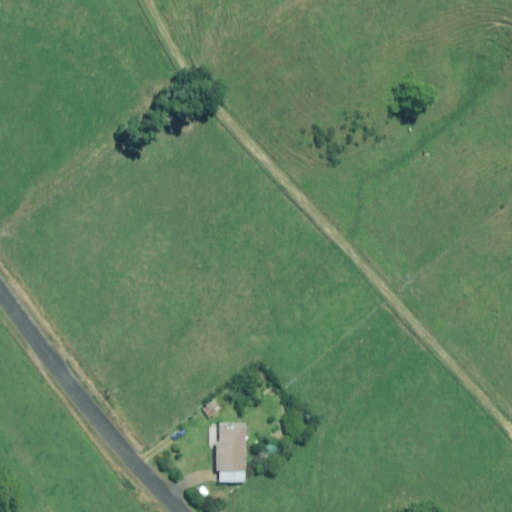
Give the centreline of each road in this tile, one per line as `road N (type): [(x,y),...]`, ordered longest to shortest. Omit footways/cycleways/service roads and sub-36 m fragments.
road 1 (track): [(148,0),(202,94),(511,431)]
road 2 (unclassified): [(0,293),(180,511)]
